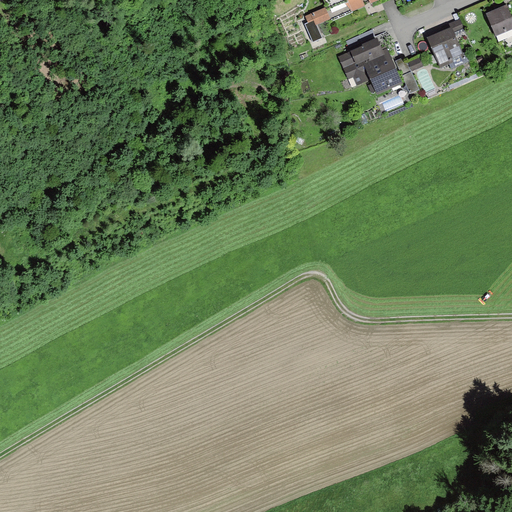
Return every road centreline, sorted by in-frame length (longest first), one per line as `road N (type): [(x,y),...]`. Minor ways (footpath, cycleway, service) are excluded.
road 1 (track): [(0,454),(312,274),(360,318),(511,315)]
road 2 (track): [(0,219),(217,86)]
road 3 (track): [(177,198),(84,230),(45,255),(0,261)]
